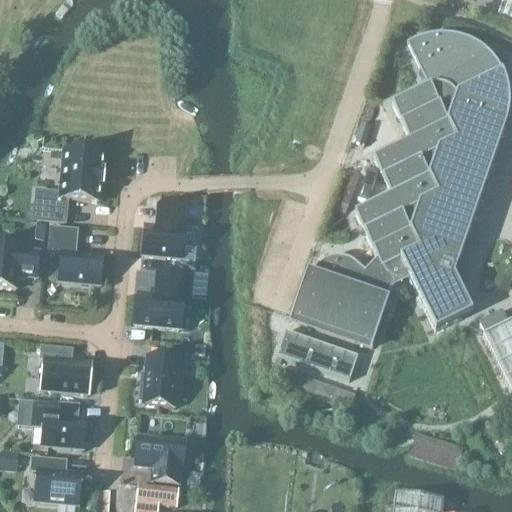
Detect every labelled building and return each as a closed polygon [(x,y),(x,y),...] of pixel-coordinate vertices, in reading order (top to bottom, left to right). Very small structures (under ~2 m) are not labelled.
[(345,64),(355,30),(345,27),(335,62),(345,64)] [(313,35),(305,61),(315,64),(323,38),(313,35)] [(306,274),(289,322),(372,350),(392,290),(409,282),(434,335),(471,317),(453,279),(506,127),(507,121),(508,115),(508,109),(508,102),(507,96),(506,90),(504,85),(502,79),(499,73),(496,68),(492,63),(488,59),(484,55),(479,51),(474,47),(469,44),(463,42),(457,40),(451,39),(445,38),(439,37),(432,38),(426,38),(420,40),(415,41),(411,43),(406,45),(427,89),(391,106),(409,143),(372,161),(390,197),(353,215),(376,262),(365,275),(355,266),(353,264),(351,263),(349,262),(347,261),(344,260),(342,260),(339,260),(337,259),(335,259),(332,260),(330,260),(326,262),(324,263),(322,264),(320,265),(319,267),(317,269),(316,270),(314,272),(313,274),(313,276),(306,274)] [(371,130),(361,127),(355,145),(365,148),(371,130)] [(101,174),(102,158),(63,154),(59,196),(36,194),(33,224),(65,227),(67,203),(98,206),(99,190),(102,190),(103,174),(101,174)] [(182,233),(184,211),(157,208),(155,230),(144,229),(141,260),(181,263),(184,233),(182,233)] [(49,231),(47,256),(59,257),(57,286),(98,289),(101,260),(73,257),(76,233),(49,231)] [(19,249),(0,247),(0,291),(15,293),(16,280),(36,282),(38,255),(19,254),(19,249)] [(181,280),(156,277),(153,299),(138,298),(135,329),(179,334),(182,302),(179,301),(181,280)] [(501,314),(478,326),(484,339),(507,327),(501,314)] [(482,340),(511,398),(511,325),(507,327),(484,339),(482,340)] [(357,359),(284,335),(276,360),(349,384),(357,359)] [(173,356),(205,359),(206,350),(174,347),(173,356)] [(91,367),(63,364),(64,352),(40,350),(39,363),(43,363),(40,394),(88,398),(91,367)] [(142,405),(142,408),(173,411),(178,363),(146,360),(143,391),(139,390),(138,405),(142,405)] [(277,369),(271,385),(342,411),(349,395),(277,369)] [(59,409),(33,407),(31,431),(42,432),(40,450),(82,454),(83,448),(88,448),(90,430),(85,430),(85,424),(77,423),(58,421),(59,409)] [(463,450),(417,436),(409,459),(455,474),(463,450)] [(180,474),(182,474),(184,444),(137,440),(134,470),(152,472),(150,486),(178,488),(180,474)] [(65,465),(32,462),(31,475),(37,475),(34,506),(77,510),(80,478),(64,477),(65,465)] [(178,493),(137,488),(134,511),(157,511),(158,508),(176,510),(178,493)] [(395,499),(392,511),(441,511),(443,505),(395,499)]
